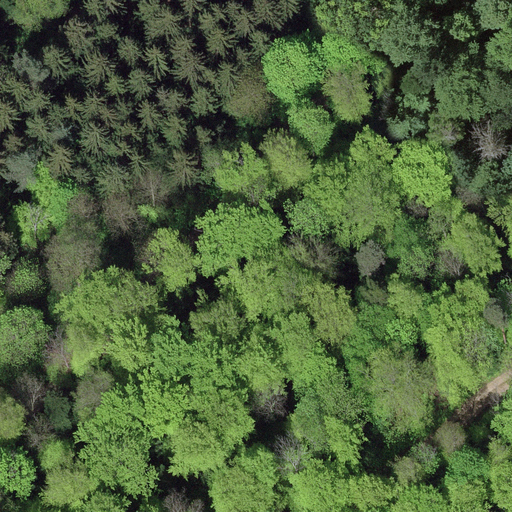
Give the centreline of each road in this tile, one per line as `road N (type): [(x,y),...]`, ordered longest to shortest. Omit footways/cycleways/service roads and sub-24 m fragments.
road 1 (track): [(0,433),(55,386),(305,121),(362,49),(381,0)]
road 2 (track): [(511,377),(345,511)]
